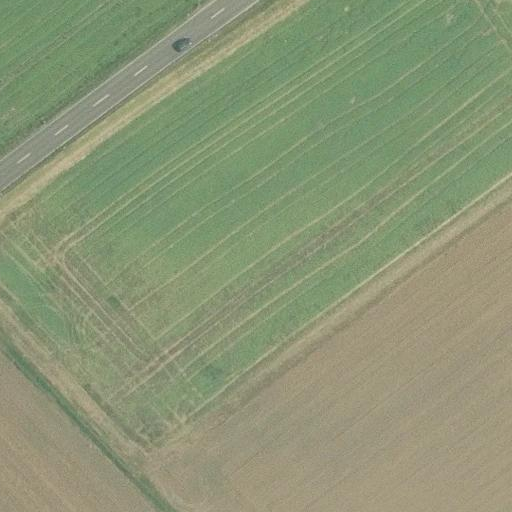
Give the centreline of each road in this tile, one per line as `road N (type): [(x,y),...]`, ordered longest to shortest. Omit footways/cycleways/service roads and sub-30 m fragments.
road 1 (secondary): [(0,173),(227,0)]
road 2 (track): [(171,511),(0,336)]
